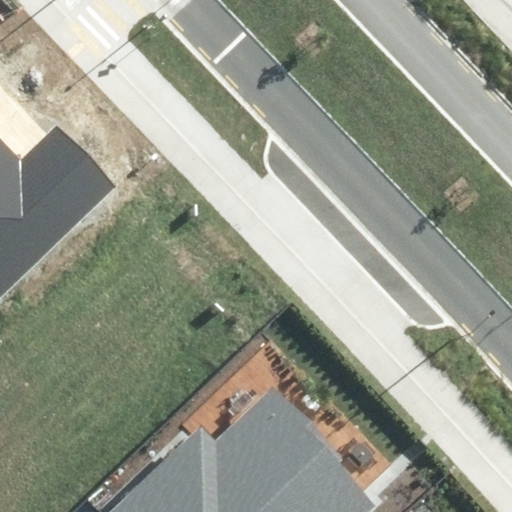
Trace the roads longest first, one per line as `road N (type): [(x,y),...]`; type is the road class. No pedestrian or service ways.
road 1 (secondary): [(511,358),(178,0)]
road 2 (secondary): [(367,0),(511,154)]
